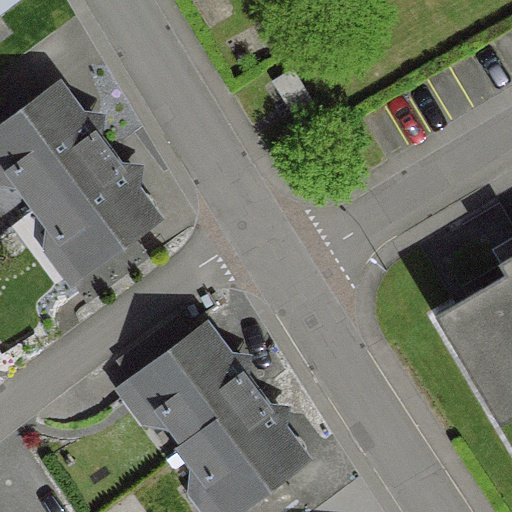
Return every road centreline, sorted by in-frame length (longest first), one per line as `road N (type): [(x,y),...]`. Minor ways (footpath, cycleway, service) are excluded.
road 1 (residential): [(0,418),(257,222)]
road 2 (residential): [(280,261),(435,511)]
road 3 (residential): [(511,126),(280,261)]
road 4 (residential): [(122,0),(257,222)]
